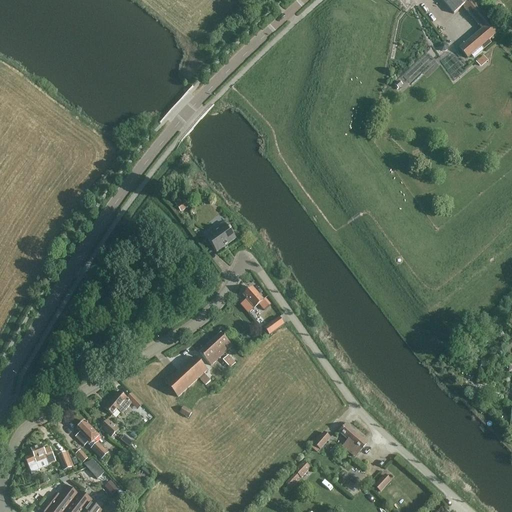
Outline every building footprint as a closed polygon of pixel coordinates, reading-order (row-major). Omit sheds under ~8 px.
[(441,0),(453,14),(462,7),(481,30),(459,49),(467,58),(499,31),(472,0),(441,0)] [(480,68),(487,61),(483,56),(475,62),(480,68)] [(173,203),(176,207),(181,213),(188,207),(183,202),(181,204),(178,199),(173,203)] [(206,240),(216,253),(235,240),(223,223),(214,230),(216,233),(206,240)] [(264,310),(268,307),(252,288),(242,297),(253,309),(259,304),(264,310)] [(264,329),(267,335),(280,326),(276,320),(264,329)] [(210,344),(221,357),(232,347),(220,334),(210,344)] [(221,357),(210,344),(199,354),(210,366),(221,357)] [(231,367),(235,363),(228,355),(224,359),(231,367)] [(177,398),(207,371),(194,358),(165,385),(177,398)] [(203,377),(200,380),(205,386),(208,382),(203,377)] [(121,415),(130,404),(131,404),(126,400),(118,393),(103,410),(111,417),(116,411),(121,415)] [(131,395),(126,400),(131,404),(130,404),(137,410),(141,405),(131,395)] [(183,407),(179,413),(188,419),(192,412),(183,407)] [(107,421),(100,429),(110,438),(117,431),(107,421)] [(84,447),(86,444),(88,446),(89,446),(91,448),(90,449),(101,460),(108,453),(97,443),(96,444),(94,442),(99,437),(84,422),(76,430),(79,433),(75,438),(84,447)] [(354,458),(366,443),(345,425),(339,433),(348,440),(342,447),(354,458)] [(320,450),(329,439),(323,434),(314,445),(320,450)] [(46,462),(40,447),(30,451),(36,466),(46,462)] [(41,447),(40,447),(46,462),(47,465),(55,462),(50,448),(43,451),(41,447)] [(82,463),(87,458),(80,450),(75,454),(82,463)] [(71,468),(65,452),(57,456),(63,471),(71,468)] [(299,477),(300,479),(309,469),(302,462),(293,472),(295,473),(285,484),(289,488),(299,477)] [(52,483),(59,480),(56,475),(50,478),(52,483)] [(374,487),(380,492),(390,481),(384,476),(374,487)] [(100,511),(101,511),(90,503),(92,501),(80,492),(77,496),(66,487),(59,497),(55,494),(41,511),(100,511)]
